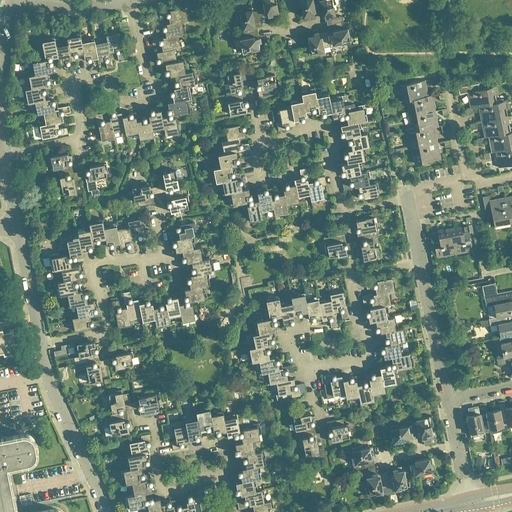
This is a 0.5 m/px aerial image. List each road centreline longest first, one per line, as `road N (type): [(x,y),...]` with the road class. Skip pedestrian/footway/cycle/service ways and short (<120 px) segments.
road 1 (residential): [(406,199),(340,204),(327,122),(256,143)]
road 2 (residential): [(0,80),(11,4),(73,10),(129,2)]
road 3 (residential): [(105,511),(39,343)]
road 4 (residential): [(224,477),(161,494),(151,420),(135,424),(133,412)]
road 5 (residential): [(349,277),(371,363),(304,369)]
road 6 (residential): [(122,105),(158,98),(129,2)]
road 7 (residential): [(446,398),(418,264)]
road 8 (residential): [(100,332),(107,328),(91,265),(141,260)]
road 9 (residential): [(39,343),(16,225)]
